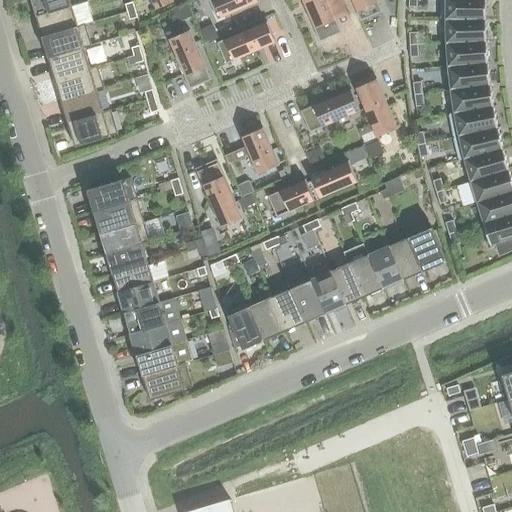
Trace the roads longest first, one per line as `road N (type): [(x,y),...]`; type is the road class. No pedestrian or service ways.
road 1 (unclassified): [(511,286),(145,443),(121,440)]
road 2 (residential): [(36,192),(308,82)]
road 3 (unclassified): [(121,440),(104,418),(36,192)]
road 4 (residential): [(467,511),(436,407),(306,459)]
road 5 (unclassified): [(36,192),(0,69)]
